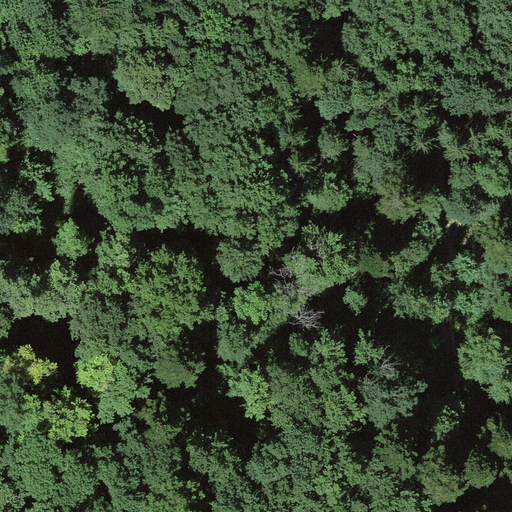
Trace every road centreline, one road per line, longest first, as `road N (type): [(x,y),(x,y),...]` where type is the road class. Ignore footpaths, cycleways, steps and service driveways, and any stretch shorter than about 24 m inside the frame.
road 1 (track): [(455,0),(437,162),(454,359),(511,507)]
road 2 (track): [(436,511),(356,428),(294,402),(269,401),(227,416),(211,433),(191,511)]
